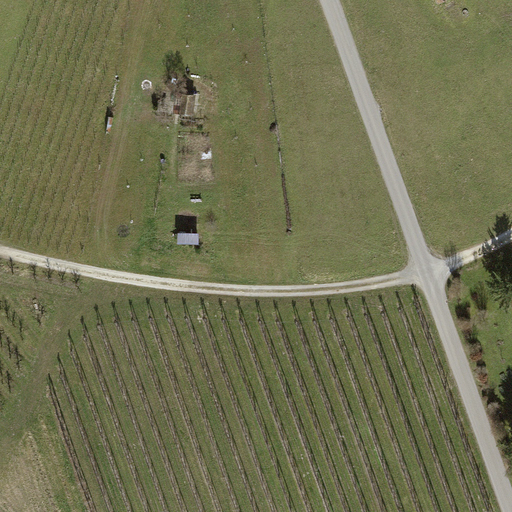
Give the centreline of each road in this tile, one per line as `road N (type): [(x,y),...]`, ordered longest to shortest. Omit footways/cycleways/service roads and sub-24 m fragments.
road 1 (unclassified): [(329,0),(511,511)]
road 2 (track): [(0,249),(73,268),(275,291),(398,276),(511,238)]
